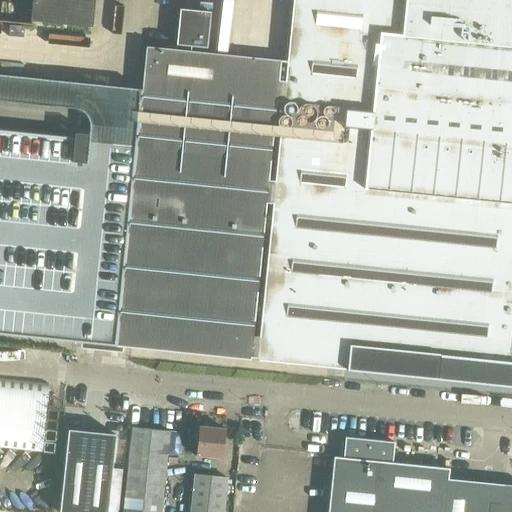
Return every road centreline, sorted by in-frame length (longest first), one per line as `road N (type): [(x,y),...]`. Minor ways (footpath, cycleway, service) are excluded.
road 1 (unclassified): [(81,377),(511,419)]
road 2 (unknown): [(127,0),(118,85),(110,94),(0,91)]
